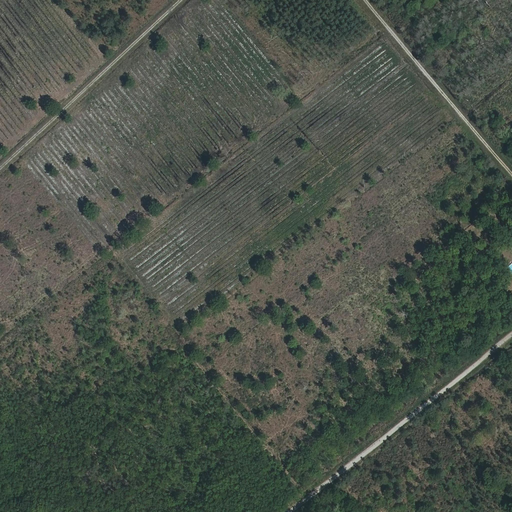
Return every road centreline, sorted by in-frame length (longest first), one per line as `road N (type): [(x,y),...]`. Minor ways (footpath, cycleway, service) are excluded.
road 1 (track): [(288,511),(511,334)]
road 2 (unknown): [(0,169),(181,0)]
road 3 (unknown): [(364,0),(511,175)]
